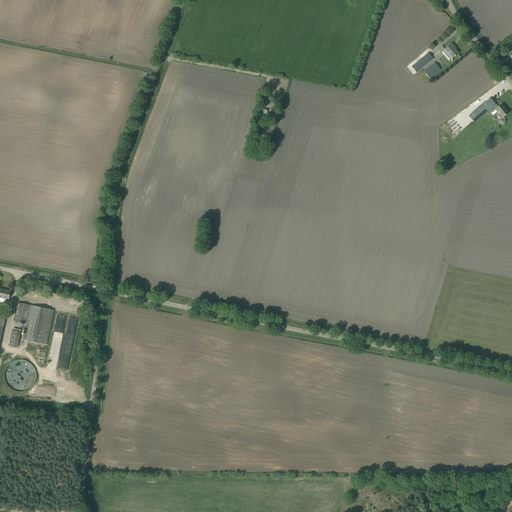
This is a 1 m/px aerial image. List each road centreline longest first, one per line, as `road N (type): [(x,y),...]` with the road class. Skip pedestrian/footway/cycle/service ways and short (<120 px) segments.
road 1 (unclassified): [(511,371),(0,267)]
road 2 (track): [(181,0),(108,184),(98,286)]
